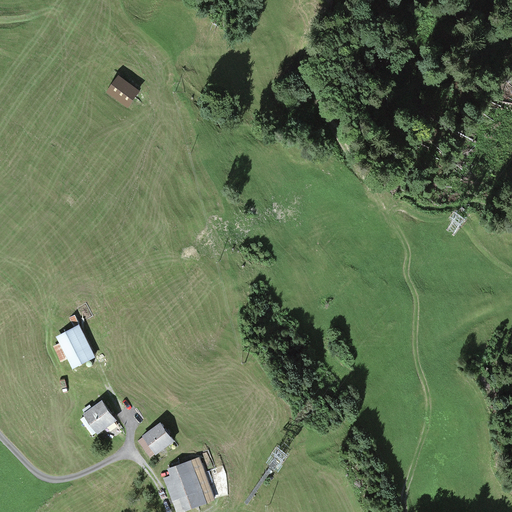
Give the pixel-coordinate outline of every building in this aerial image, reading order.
[(119,79),(109,92),(129,107),(139,95),(119,79)] [(95,356),(75,315),(69,319),(74,329),(60,337),(63,343),(55,347),(62,361),(70,357),(74,366),(95,356)] [(88,415),(82,419),(93,435),(116,419),(104,403),(94,411),(90,406),(84,410),(88,415)] [(162,424),(139,440),(151,457),(174,441),(162,424)] [(178,511),(214,499),(199,459),(170,469),(173,477),(166,479),(178,511)]
